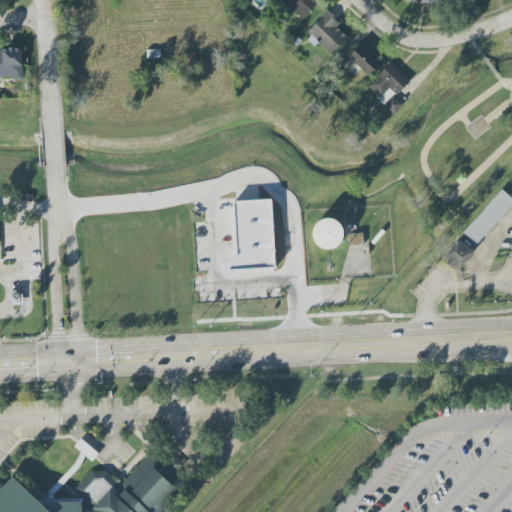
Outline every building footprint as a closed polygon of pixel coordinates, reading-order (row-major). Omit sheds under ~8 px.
[(280,0),(318,0),(320,1),(302,20),(280,0)] [(329,56),(347,38),(336,26),(339,22),(327,11),(305,33),(329,56)] [(360,69),(369,77),(381,64),(361,44),(342,63),(354,75),(360,69)] [(21,48),(0,48),(0,77),(13,77),(14,81),(22,80),(21,48)] [(366,86),(394,114),(402,105),(394,97),(410,82),(391,62),(366,86)] [(511,201),(501,190),(461,234),(475,246),(511,205),(511,201)] [(228,269),(236,256),(233,201),(270,199),(274,267),(228,269)] [(316,222),(314,225),(313,228),(312,232),(312,235),(313,238),(314,241),(317,244),(319,246),(322,248),(326,248),(329,248),(332,248),(336,246),(338,244),(340,241),(342,238),(343,235),(342,231),(342,228),(340,225),(338,222),(335,220),(332,219),(329,218),(325,218),(322,219),(319,220),(316,222)] [(348,234),(362,233),(363,245),(349,245),(348,234)] [(441,257),(457,271),(473,254),(458,239),(441,257)] [(92,461),(98,453),(79,439),(73,447),(92,461)] [(0,511),(160,511),(183,468),(176,458),(130,464),(142,471),(132,473),(129,478),(131,487),(100,471),(96,471),(73,488),(79,498),(48,502),(10,482),(0,489),(0,511)]
